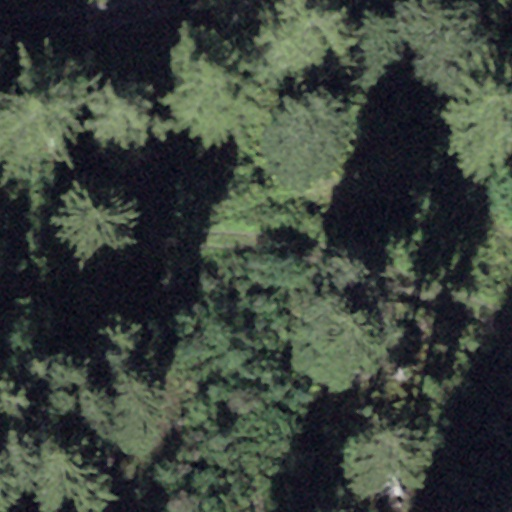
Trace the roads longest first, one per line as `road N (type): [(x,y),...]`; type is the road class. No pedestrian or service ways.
road 1 (track): [(0,206),(178,245),(511,361)]
road 2 (track): [(0,26),(166,0)]
